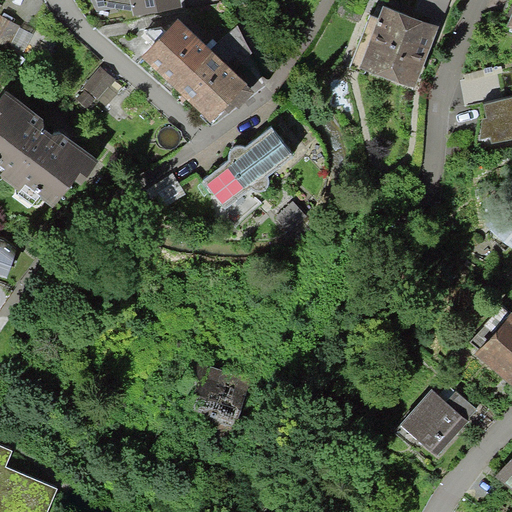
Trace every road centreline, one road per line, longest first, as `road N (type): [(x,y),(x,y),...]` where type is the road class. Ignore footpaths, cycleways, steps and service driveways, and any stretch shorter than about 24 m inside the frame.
road 1 (residential): [(480,0),(435,125),(429,199),(366,291),(239,511)]
road 2 (residential): [(205,142),(113,195),(41,258),(0,318)]
road 3 (residential): [(205,142),(108,54),(68,0)]
road 4 (residential): [(327,0),(284,67),(205,142)]
